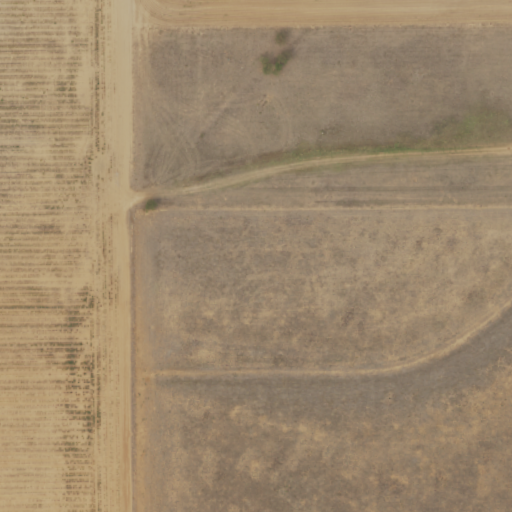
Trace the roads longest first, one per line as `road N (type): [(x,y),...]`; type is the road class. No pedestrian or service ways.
road 1 (track): [(125,511),(120,0)]
road 2 (track): [(123,210),(147,194),(309,162),(511,148)]
